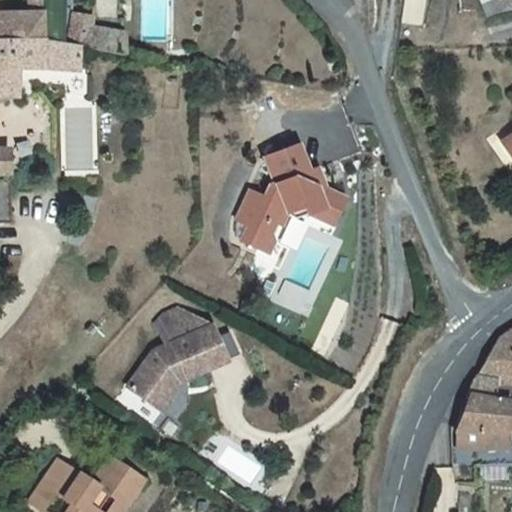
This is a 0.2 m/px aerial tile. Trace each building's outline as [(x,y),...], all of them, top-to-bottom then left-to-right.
[(24,0),(26,14),(39,14),(40,40),(40,42),(57,46),(58,0),(24,0)] [(0,40),(40,40),(39,14),(26,14),(0,13),(0,40)] [(66,43),(87,47),(90,29),(92,19),(71,15),(66,43)] [(87,47),(86,51),(89,52),(94,53),(122,56),(122,55),(123,55),(124,33),(90,29),(87,47)] [(0,98),(11,98),(13,69),(76,72),(77,70),(80,70),(80,68),(89,68),(89,52),(86,51),(65,48),(57,46),(40,42),(40,40),(0,40),(0,98)] [(155,44),(155,59),(166,59),(166,44),(155,44)] [(511,134),(502,142),(511,156),(511,93),(511,94),(511,95),(511,134)] [(244,227),(236,242),(262,255),(268,243),(265,235),(270,224),(276,227),(283,211),(283,201),(299,209),(302,216),(318,211),(332,217),(340,201),(321,192),(313,171),(305,174),(295,147),(262,158),(272,185),(266,187),(260,199),(246,192),(232,221),(244,227)] [(9,180),(0,180),(0,225),(11,225),(9,180)] [(290,221),(302,216),(299,209),(283,201),(283,211),(283,217),(290,221)] [(327,227),(332,217),(318,211),(304,216),(305,216),(327,227)] [(123,388),(145,404),(153,391),(158,394),(165,393),(173,382),(220,361),(205,327),(203,328),(201,325),(172,310),(159,316),(151,325),(161,347),(148,352),(123,388)] [(496,341),(467,388),(511,387),(511,329),(508,331),(507,335),(496,341)] [(511,387),(467,388),(453,429),(452,434),(454,434),(455,469),(511,468),(511,387)] [(145,404),(157,412),(169,396),(165,393),(158,394),(153,391),(145,404)] [(124,507),(141,482),(107,459),(90,484),(57,462),(28,503),(41,511),(53,496),(67,505),(62,511),(96,511),(107,496),(124,507)] [(256,486),(251,493),(259,498),(263,491),(256,486)] [(96,511),(120,511),(124,507),(107,496),(96,511)]
